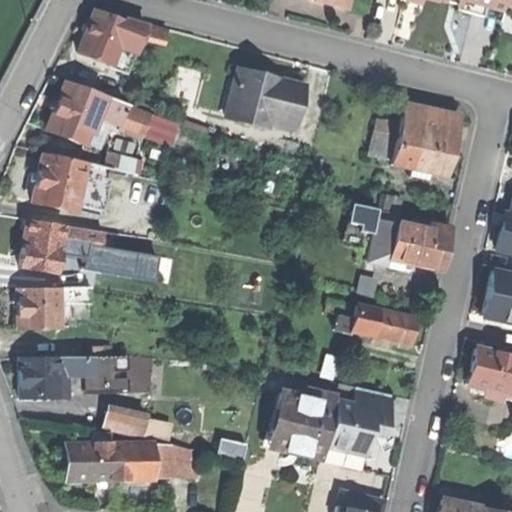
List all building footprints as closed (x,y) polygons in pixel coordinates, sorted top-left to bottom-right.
[(79,44),(111,54),(126,9),(98,0),(93,0),(87,22),(79,44)] [(501,14),(504,2),(494,0),(455,0),(455,2),(476,8),(501,14)] [(148,17),(145,28),(164,33),(167,22),(148,17)] [(263,69),(236,62),(224,110),(265,120),(266,115),(291,122),(302,79),(263,69)] [(100,88),(64,74),(56,96),(47,120),(83,133),(86,127),(100,88)] [(102,84),(100,88),(86,127),(98,131),(107,108),(118,113),(126,93),(102,84)] [(149,102),(126,93),(118,113),(142,122),(149,102)] [(456,108),(402,97),(398,118),(395,128),(391,152),(390,157),(411,161),(426,164),(444,168),(450,138),(456,108)] [(175,112),(149,102),(142,122),(168,131),(175,112)] [(374,113),(372,124),(395,128),(398,118),(374,113)] [(367,147),(391,152),(395,128),(372,124),(367,147)] [(107,142),(104,156),(132,163),(136,149),(107,142)] [(36,168),(31,191),(73,199),(74,191),(77,177),(80,161),(81,154),(40,146),(36,168)] [(110,167),(80,161),(77,177),(107,182),(110,167)] [(424,171),(426,164),(411,161),(409,168),(424,171)] [(105,196),(107,182),(77,177),(74,191),(105,196)] [(385,186),(381,202),(396,205),(399,189),(385,186)] [(501,241),(511,243),(511,192),(511,193),(506,216),(501,241)] [(346,212),(367,217),(369,209),(371,199),(349,195),(346,212)] [(377,201),(374,211),(394,215),(396,205),(381,202),(377,201)] [(61,214),(28,208),(24,231),(20,255),(53,260),(54,251),(58,229),(61,214)] [(360,251),(385,257),(386,249),(367,245),(374,211),(369,209),(367,217),(360,251)] [(367,245),(386,249),(394,215),(374,211),(367,245)] [(449,217),(430,213),(428,222),(420,257),(439,261),(444,241),(449,217)] [(74,216),(61,214),(58,229),(66,230),(71,231),(73,218),(74,216)] [(399,252),(420,257),(428,222),(394,215),(386,249),(399,252)] [(100,223),(73,218),(71,231),(98,236),(100,223)] [(62,252),(66,230),(58,229),(54,251),(62,252)] [(398,259),(399,252),(386,249),(385,257),(398,259)] [(62,262),(62,276),(70,276),(89,276),(90,262),(62,262)] [(484,286),(480,307),(505,312),(511,313),(511,267),(489,263),(484,286)] [(17,297),(16,317),(56,317),(56,307),(61,307),(61,288),(56,288),(57,276),(17,276),(17,297)] [(89,289),(89,276),(70,276),(70,289),(89,289)] [(324,301),(337,304),(351,307),(353,296),(327,291),(324,301)] [(348,321),(371,326),(376,302),(353,296),(351,307),(348,321)] [(376,302),(371,326),(375,327),(382,328),(406,334),(409,322),(412,309),(376,302)] [(347,324),(348,321),(351,307),(337,304),(333,321),(347,324)] [(511,320),(511,313),(505,312),(503,319),(511,320)] [(58,332),(58,347),(82,347),(82,332),(58,332)] [(92,336),(92,347),(110,347),(110,336),(92,336)] [(507,349),(472,341),(469,359),(465,376),(486,381),(500,384),(507,349)] [(58,347),(18,347),(18,366),(18,386),(57,386),(57,379),(57,365),(58,347)] [(82,347),(58,347),(57,365),(68,365),(92,365),(92,384),(110,384),(110,347),(92,347),(82,347)] [(511,349),(507,349),(500,384),(511,386),(511,349)] [(68,379),(68,365),(57,365),(57,379),(68,379)] [(498,392),(500,384),(486,381),(484,389),(498,392)] [(327,415),(333,389),(305,383),(303,389),(279,384),(268,438),(290,443),(321,449),(327,415)] [(511,386),(500,384),(498,392),(511,395),(511,386)] [(105,400),(101,419),(139,428),(143,408),(105,400)] [(169,414),(143,408),(139,428),(164,434),(169,414)] [(346,419),(327,415),(321,449),(317,468),(335,471),(340,447),(346,419)] [(89,422),(90,435),(109,434),(108,422),(89,422)] [(164,434),(153,434),(153,469),(197,468),(197,453),(196,433),(164,434)] [(66,435),(67,470),(97,470),(125,469),(125,434),(109,434),(90,435),(66,435)] [(153,434),(125,434),(125,469),(153,469),(153,434)] [(207,453),(197,453),(197,468),(208,468),(207,453)] [(377,464),(372,488),(381,490),(387,466),(377,464)] [(160,474),(158,484),(191,490),(193,481),(160,474)] [(334,510),(340,511),(343,500),(378,507),(381,490),(372,488),(340,481),(334,510)] [(158,484),(155,498),(188,505),(191,490),(158,484)] [(477,511),(479,500),(438,492),(434,511),(477,511)] [(340,511),(376,511),(378,507),(343,500),(340,511)] [(511,511),(511,506),(479,500),(477,511),(511,511)]
